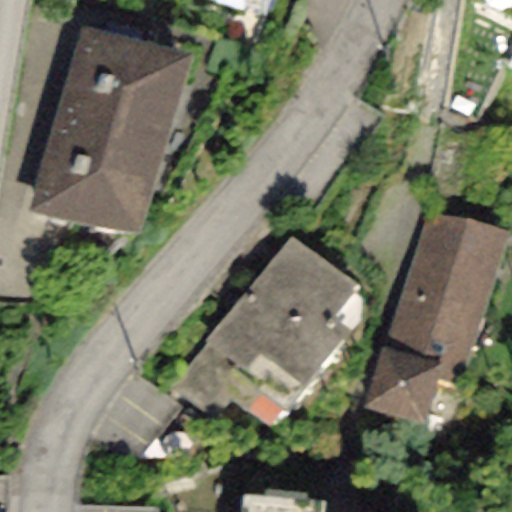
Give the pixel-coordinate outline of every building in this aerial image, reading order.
[(231,0),(266,13),(270,0),(231,0)] [(511,0),(464,0),(511,24),(511,0)] [(79,32),(28,216),(139,247),(190,63),(79,32)] [(427,214),(365,414),(424,432),(437,392),(457,398),(507,238),(427,214)] [(358,297),(290,244),(168,393),(211,427),(230,404),(247,416),(258,400),(285,422),(304,397),(349,341),(333,330),(358,297)]
